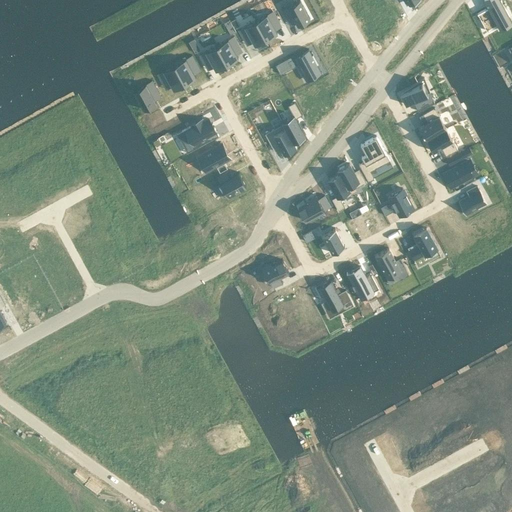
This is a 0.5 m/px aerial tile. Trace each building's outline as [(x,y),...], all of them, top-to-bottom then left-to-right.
[(300,0),(298,0),(281,9),(289,23),(295,19),(297,23),(298,25),(310,18),(300,0)] [(386,0),(377,5),(388,26),(400,20),(391,3),(396,0),(395,0),(386,0)] [(483,0),(488,7),(477,13),(487,30),(497,24),(500,29),(510,24),(511,22),(511,21),(501,0),(500,0),(483,0)] [(368,6),(357,12),(367,29),(373,26),(378,35),(390,29),(388,26),(377,5),(370,9),(368,6)] [(273,10),(255,20),(266,39),(277,33),(276,29),(274,26),(280,22),(273,10)] [(255,20),(238,29),(245,41),(251,38),(253,42),(255,45),(266,39),(255,20)] [(234,35),(217,45),(227,64),(238,58),(236,54),(235,51),(241,47),(234,35)] [(217,45),(199,54),(206,66),(212,63),(214,67),(216,70),(227,64),(217,45)] [(303,53),(288,61),(291,67),(297,64),(306,81),(314,77),(315,76),(314,75),(320,72),(321,73),(321,72),(317,64),(318,64),(313,54),(312,55),(309,49),(308,49),(308,50),(303,53)] [(185,56),(174,62),(185,83),(196,77),(194,74),(192,70),(198,67),(192,54),(186,58),(185,56)] [(174,64),(157,73),(164,86),(170,82),(172,86),(174,89),(185,83),(174,62),(173,62),(174,64)] [(420,80),(400,94),(406,104),(412,100),(418,109),(419,111),(434,102),(434,100),(426,80),(424,77),(420,80)] [(258,78),(237,90),(242,101),(243,103),(265,91),(264,89),(258,78)] [(152,80),(134,90),(144,109),(156,102),(155,100),(153,96),(159,93),(152,80)] [(313,99),(303,105),(307,113),(317,107),(318,110),(341,97),(333,83),(310,95),(313,99)] [(293,115),(282,121),(296,147),(297,147),(294,142),(306,136),(298,122),(299,121),(298,121),(296,118),(302,114),(295,101),(288,105),(293,115)] [(424,124),(420,126),(427,139),(446,128),(435,107),(422,114),(427,123),(424,124)] [(191,125),(182,130),(192,150),(219,135),(214,127),(214,128),(213,127),(214,126),(213,126),(212,124),(212,123),(209,118),(203,121),(202,119),(198,121),(198,120),(195,122),(191,125)] [(283,124),(265,133),(272,147),(279,143),(284,154),(296,147),(282,121),(281,121),(283,124)] [(446,128),(427,139),(434,151),(437,149),(440,147),(445,156),(458,149),(446,128)] [(364,161),(359,163),(368,180),(374,177),(370,171),(390,160),(376,135),(361,144),(366,153),(361,156),(364,161)] [(222,143),(198,156),(206,171),(217,165),(217,167),(224,163),(224,161),(230,158),(228,155),(227,154),(228,153),(222,143)] [(69,153),(56,160),(65,177),(79,169),(78,169),(75,170),(67,155),(70,153),(69,153)] [(458,153),(446,159),(449,164),(461,158),(458,153)] [(56,160),(46,165),(55,182),(65,177),(56,160)] [(468,160),(443,173),(451,187),(475,173),(468,160)] [(349,163),(338,169),(351,194),(352,194),(350,190),(366,181),(367,183),(361,171),(356,174),(354,171),(349,163)] [(46,165),(36,171),(45,188),(47,187),(55,182),(46,165)] [(339,173),(328,179),(337,196),(332,198),(339,210),(338,209),(344,206),(345,207),(341,200),(351,194),(338,169),(337,169),(339,173)] [(36,171),(26,176),(35,193),(45,188),(36,171)] [(217,176),(200,185),(204,193),(217,186),(223,197),(227,195),(228,197),(237,193),(235,190),(246,184),(239,172),(229,178),(226,171),(217,176)] [(25,177),(16,182),(25,199),(35,193),(26,176),(25,177)] [(16,182),(3,189),(3,190),(6,188),(14,204),(11,205),(12,206),(25,199),(16,182)] [(469,196),(459,202),(466,215),(477,209),(487,203),(484,197),(477,186),(466,192),(469,196)] [(403,188),(389,195),(392,201),(396,209),(400,216),(414,208),(403,188)] [(309,202),(299,208),(305,220),(331,206),(324,195),(318,198),(316,195),(308,199),(309,202)] [(386,204),(381,207),(385,215),(390,212),(386,204)] [(0,240),(1,240),(4,245),(16,238),(6,219),(0,222),(0,240)] [(419,244),(409,249),(414,260),(425,254),(427,259),(440,252),(426,227),(414,234),(418,242),(419,244)] [(335,228),(322,235),(322,236),(323,235),(332,252),(331,252),(331,253),(345,245),(344,245),(335,229),(336,228),(335,228)] [(111,235),(101,240),(110,258),(121,252),(111,235)] [(101,240),(91,246),(100,263),(110,258),(101,240)] [(91,246),(80,252),(90,269),(100,263),(91,246)] [(389,248),(375,255),(381,268),(387,279),(397,273),(400,278),(409,273),(400,258),(396,260),(389,248)] [(66,255),(55,261),(64,278),(65,279),(76,273),(66,255)] [(54,259),(44,265),(54,283),(64,278),(55,261),(54,259)] [(263,270),(259,272),(266,284),(270,282),(273,288),(283,283),(279,277),(289,271),(282,259),(272,265),(263,270)] [(260,263),(250,269),(253,276),(259,272),(263,270),(262,267),(260,263)] [(347,272),(346,272),(353,284),(352,285),(355,289),(356,289),(359,295),(361,298),(375,290),(379,288),(370,273),(370,272),(366,275),(361,266),(360,265),(347,272)] [(331,279),(316,287),(321,296),(324,295),(326,300),(321,303),(324,309),(325,309),(327,313),(343,304),(346,309),(354,305),(346,290),(341,292),(338,293),(336,289),(331,279)] [(15,299),(9,302),(14,311),(20,308),(22,313),(46,300),(36,281),(26,286),(28,289),(14,297),(15,299)] [(271,302),(277,313),(278,312),(281,316),(280,317),(288,333),(311,321),(302,304),(293,310),(290,305),(294,303),(288,292),(271,302)] [(472,387),(464,392),(476,413),(484,409),(487,413),(495,408),(479,378),(470,383),(472,387)] [(455,401),(442,408),(445,414),(443,416),(452,433),(454,432),(455,433),(469,426),(455,401)] [(435,419),(423,425),(436,450),(448,443),(442,432),(448,429),(437,409),(432,412),(435,419)] [(410,431),(395,439),(408,463),(419,456),(416,451),(420,449),(410,431)] [(359,444),(345,451),(351,463),(347,466),(351,473),(348,475),(353,485),(367,477),(362,469),(370,465),(359,444)] [(495,489),(484,495),(485,497),(492,511),(507,511),(509,511),(503,501),(511,497),(501,477),(492,482),(495,489)] [(380,483),(361,494),(370,510),(379,505),(382,511),(388,511),(394,509),(380,483)] [(472,499),(465,503),(470,511),(492,511),(485,497),(474,503),(472,499)]
